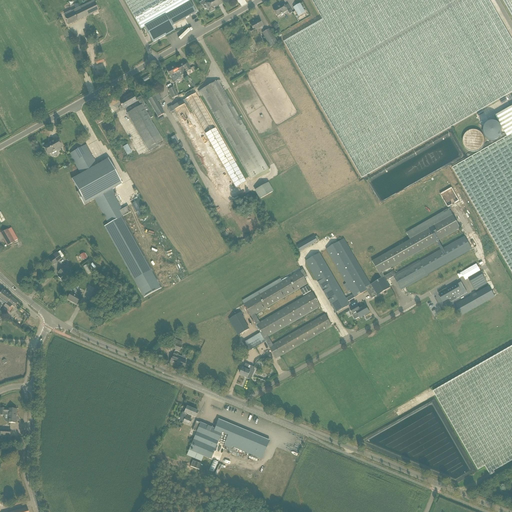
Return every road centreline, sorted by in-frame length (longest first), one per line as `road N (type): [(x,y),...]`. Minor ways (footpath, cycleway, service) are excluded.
road 1 (unclassified): [(0,149),(260,0)]
road 2 (unclassified): [(246,404),(428,296)]
road 3 (tertiary): [(246,404),(53,318)]
road 4 (tertiary): [(437,483),(246,404)]
road 5 (tertiary): [(39,511),(32,492),(34,385)]
